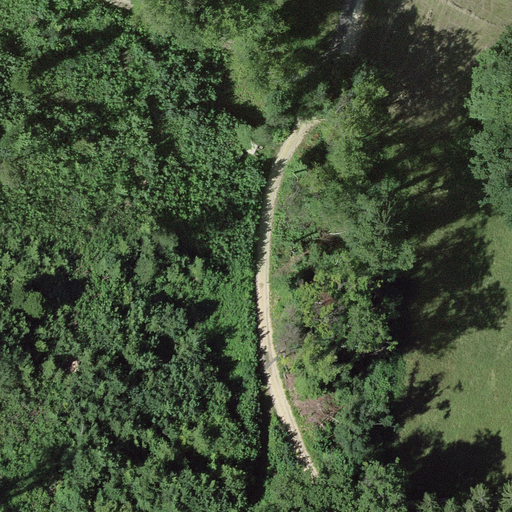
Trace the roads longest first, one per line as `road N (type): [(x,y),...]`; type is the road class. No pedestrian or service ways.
road 1 (track): [(511,509),(357,505),(338,501),(310,477),(267,377),(263,230),(279,158),(335,70),(113,0)]
road 2 (track): [(267,377),(251,511)]
